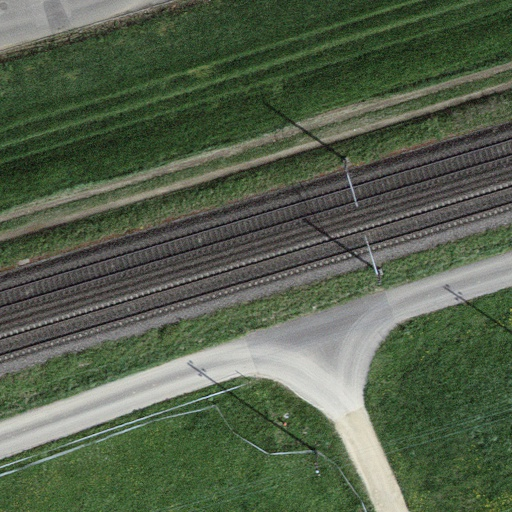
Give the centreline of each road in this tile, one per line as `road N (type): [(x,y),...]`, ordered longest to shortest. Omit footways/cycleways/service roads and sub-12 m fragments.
road 1 (unclassified): [(511,262),(0,439)]
road 2 (track): [(511,70),(0,223)]
